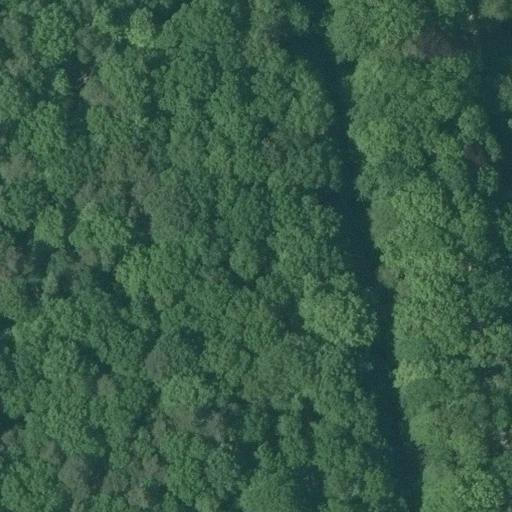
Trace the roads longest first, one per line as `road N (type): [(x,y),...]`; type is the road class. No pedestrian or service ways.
road 1 (tertiary): [(488,511),(392,0)]
road 2 (unclassified): [(315,511),(221,0)]
